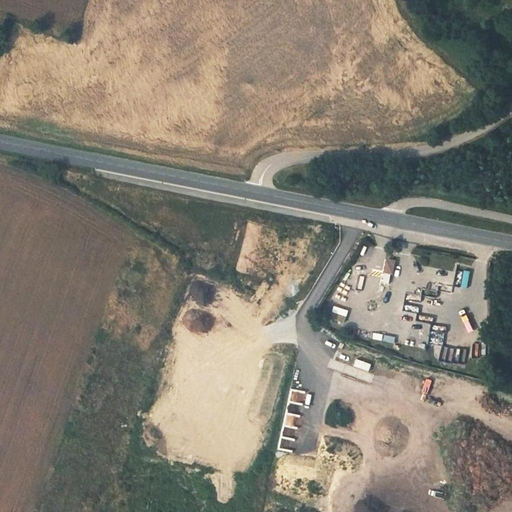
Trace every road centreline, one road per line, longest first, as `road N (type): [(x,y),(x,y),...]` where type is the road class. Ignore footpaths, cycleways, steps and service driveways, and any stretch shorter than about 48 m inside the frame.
road 1 (unclassified): [(256,194),(265,170),(294,158),(447,147),(511,111)]
road 2 (tertiary): [(256,194),(0,142)]
road 3 (tertiary): [(511,245),(256,194)]
road 4 (track): [(352,372),(423,421),(403,479),(349,492),(345,511)]
